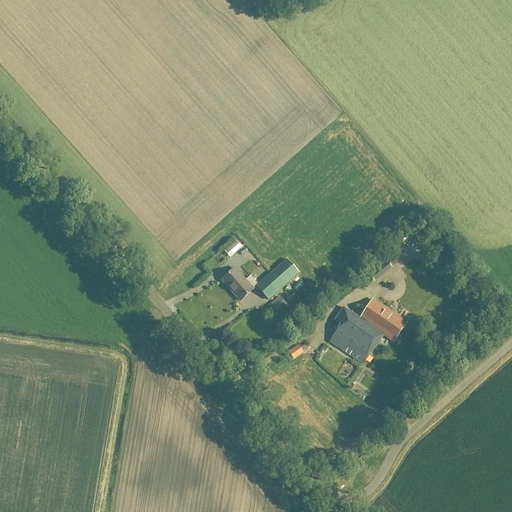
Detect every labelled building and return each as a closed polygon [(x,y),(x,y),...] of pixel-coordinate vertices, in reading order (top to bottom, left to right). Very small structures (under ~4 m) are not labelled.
[(420,238),(413,245),(419,251),(426,245),(420,238)] [(233,256),(241,249),(236,243),(227,250),(233,256)] [(287,260),(258,286),(259,290),(269,301),(299,274),(287,260)] [(254,290),(259,290),(258,286),(250,277),(245,281),(235,269),(221,281),(240,302),(254,290)] [(279,298),(271,305),(278,312),(285,305),(279,298)] [(393,341),(405,324),(373,302),(360,320),(343,309),(334,322),(341,326),(330,342),(363,365),(383,335),(393,341)] [(293,361),(303,354),(297,346),(287,353),(293,361)]
